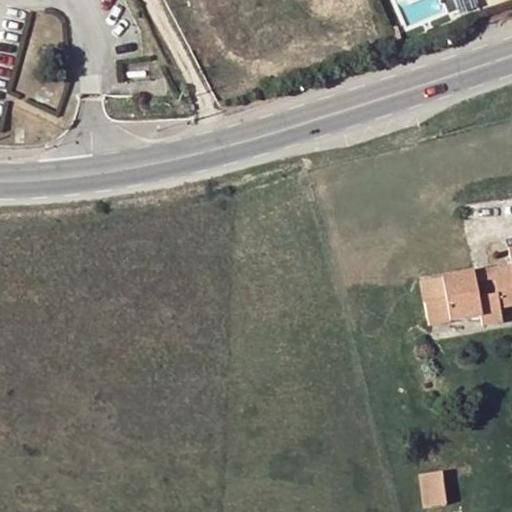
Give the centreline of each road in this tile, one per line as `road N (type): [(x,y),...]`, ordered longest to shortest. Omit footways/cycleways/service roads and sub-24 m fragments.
road 1 (secondary): [(0,184),(94,175),(511,56)]
road 2 (track): [(219,142),(149,0)]
